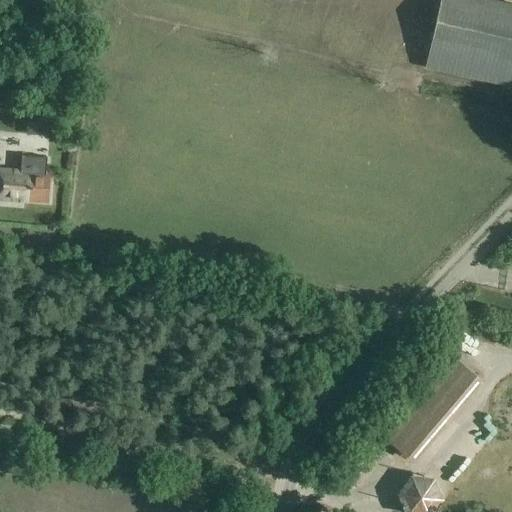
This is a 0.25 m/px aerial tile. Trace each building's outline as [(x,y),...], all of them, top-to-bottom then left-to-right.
[(511,16),(439,0),(424,69),(511,88),(511,16)] [(0,173),(0,202),(46,206),(49,177),(45,177),(46,158),(21,156),(20,175),(0,173)] [(449,359),(384,438),(414,463),(480,385),(449,359)] [(511,418),(503,411),(491,424),(504,437),(511,428),(511,418)] [(435,511),(443,500),(435,478),(411,475),(397,495),(405,511),(435,511)]
